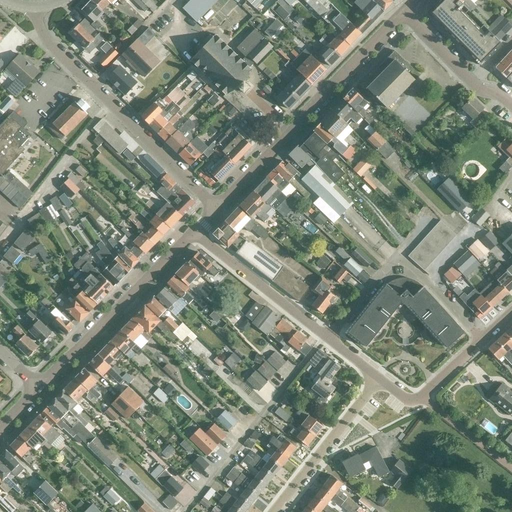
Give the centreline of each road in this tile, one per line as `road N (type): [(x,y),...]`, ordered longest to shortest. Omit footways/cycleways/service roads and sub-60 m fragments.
road 1 (residential): [(217,209),(40,30),(36,5)]
road 2 (residential): [(217,209),(406,12)]
road 3 (residential): [(379,378),(194,232)]
road 4 (residential): [(39,390),(194,232)]
road 5 (residential): [(275,511),(379,378)]
road 6 (residential): [(420,398),(511,313)]
